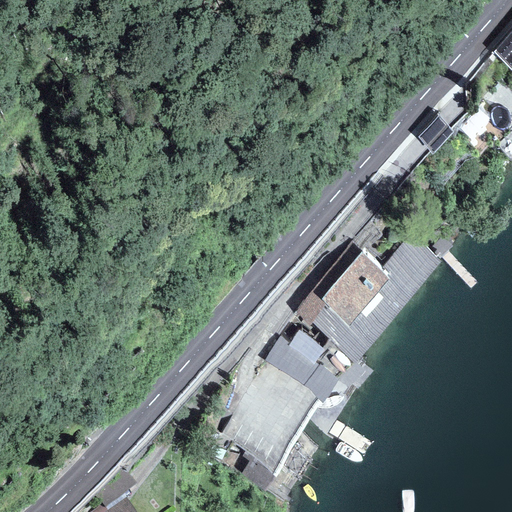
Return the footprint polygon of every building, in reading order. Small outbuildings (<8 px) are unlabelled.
[(511,30),(494,52),(511,71),(511,30)] [(511,84),(487,60),(466,86),(466,99),(469,111),(454,125),(479,155),(490,142),(494,147),(507,162),(511,157),(511,84)] [(454,134),(437,115),(417,138),(430,157),(454,134)] [(441,263),(408,235),(380,272),(389,281),(349,326),(327,306),(312,323),(354,364),(441,263)] [(361,253),(350,243),(296,315),(310,326),(312,323),(327,306),(321,301),(361,253)] [(380,272),(361,253),(321,301),(327,306),(349,326),(389,281),(380,272)] [(324,350),(298,331),(288,344),(314,363),(324,350)] [(288,344),(280,338),(263,363),(220,434),(245,452),(241,457),(249,463),(239,474),(264,494),(318,403),(322,405),(338,380),(314,363),(288,344)] [(104,505),(92,511),(136,511),(127,498),(108,511),(104,505)]
